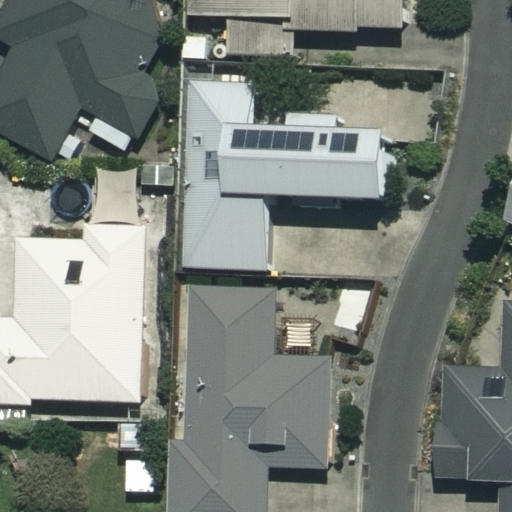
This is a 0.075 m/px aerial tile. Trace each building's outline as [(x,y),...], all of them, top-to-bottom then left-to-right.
[(0,65),(0,141),(60,173),(89,117),(146,148),(172,100),(149,87),(189,12),(166,0),(10,0),(0,20),(0,45),(8,50),(0,65)] [(196,0),(197,24),(232,23),(233,61),(301,60),(301,38),(417,35),(416,0),(196,0)] [(261,92),(196,91),(192,275),(274,276),(276,208),(391,210),(393,123),(293,121),(293,142),(260,142),(261,92)] [(148,235),(88,235),(88,246),(21,245),(21,325),(0,324),(0,406),(148,407),(148,235)] [(279,298),(193,294),(187,451),(176,450),(173,511),(268,511),(270,473),(332,475),(336,366),(277,364),(279,298)] [(511,511),(511,311),(506,312),(505,377),(445,376),(444,488),(501,488),(500,511),(511,511)]
